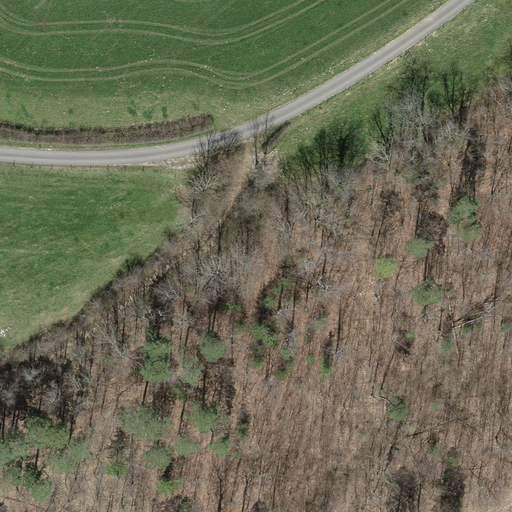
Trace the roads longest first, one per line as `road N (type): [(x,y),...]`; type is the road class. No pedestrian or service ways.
road 1 (unclassified): [(0,158),(176,150),(276,122),(452,0)]
road 2 (track): [(250,130),(231,177),(187,238),(28,353),(0,362)]
